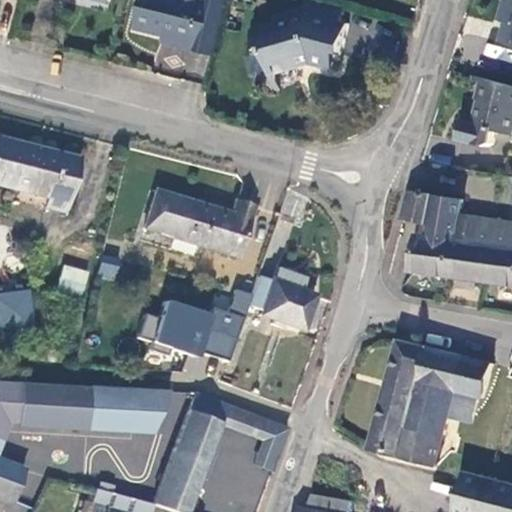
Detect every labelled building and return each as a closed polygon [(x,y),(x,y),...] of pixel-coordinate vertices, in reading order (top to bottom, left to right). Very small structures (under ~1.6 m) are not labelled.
[(191,54),(213,59),(229,0),(140,0),(133,27),(162,35),(193,43),(191,54)] [(342,28),(348,8),(319,0),(314,19),(291,20),(291,13),(277,15),(278,27),(252,31),(254,45),(259,44),(265,72),(310,63),(330,70),(334,57),(339,59),(347,29),(342,28)] [(511,45),(511,0),(505,0),(500,20),(507,22),(501,43),(511,45)] [(159,45),(191,54),(193,43),(162,35),(159,45)] [(511,136),(511,87),(485,80),(479,101),(482,101),(475,126),(464,122),(460,140),(486,148),(491,146),(495,132),(511,136)] [(75,157),(0,137),(0,181),(45,194),(42,206),(61,210),(75,157)] [(467,202),(412,193),(403,221),(435,226),(432,239),(422,238),(417,272),(511,287),(511,224),(464,217),(467,202)] [(144,230),(235,255),(241,234),(243,234),(251,205),(232,200),(228,214),(154,194),(144,230)] [(57,250),(46,292),(71,299),(82,257),(57,250)] [(114,280),(120,264),(103,258),(97,274),(114,280)] [(274,268),(269,281),(299,292),(304,278),(274,268)] [(257,315),(300,330),(312,296),(299,292),(269,281),(257,315)] [(0,334),(37,328),(29,287),(0,292),(0,334)] [(227,295),(207,359),(221,364),(242,300),(227,295)] [(484,397),(492,365),(399,342),(373,451),(437,466),(449,418),(470,424),(477,396),(484,397)] [(0,386),(0,510),(3,511),(9,497),(19,473),(0,464),(0,450),(9,428),(155,436),(157,396),(0,386)] [(194,392),(151,501),(177,511),(194,511),(225,432),(257,445),(248,468),(270,476),(288,428),(194,392)] [(511,511),(511,482),(467,472),(457,511),(511,511)] [(149,511),(150,508),(92,492),(88,507),(81,505),(78,511),(149,511)] [(311,508),(301,507),(299,511),(349,511),(351,500),(313,493),(311,508)]
